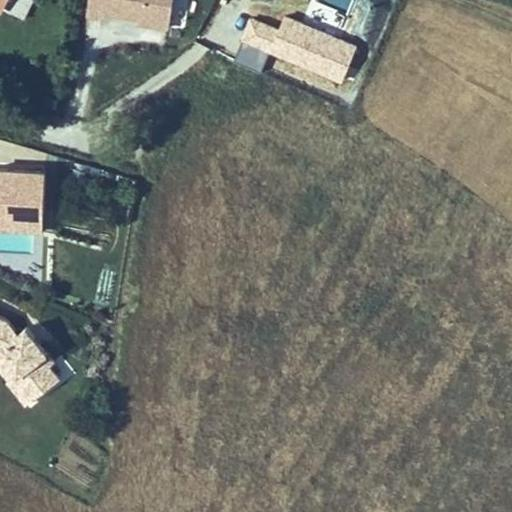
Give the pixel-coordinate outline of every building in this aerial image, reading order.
[(106,10),(139,16),(138,22),(170,27),(174,0),(90,0),(88,15),(105,18),(106,10)] [(0,208),(53,210),(53,168),(33,168),(33,155),(0,154),(0,208)] [(53,168),(54,155),(33,155),(33,168),(53,168)] [(0,225),(52,227),(53,210),(0,208),(0,225)] [(63,361),(68,357),(53,339),(49,342),(44,336),(48,333),(39,323),(31,330),(19,317),(0,309),(0,345),(10,349),(30,373),(35,369),(54,390),(74,373),(63,361)] [(53,339),(48,333),(44,336),(49,342),(53,339)] [(54,390),(35,369),(30,373),(10,349),(0,345),(0,353),(3,355),(23,379),(22,380),(40,402),(54,390)]
